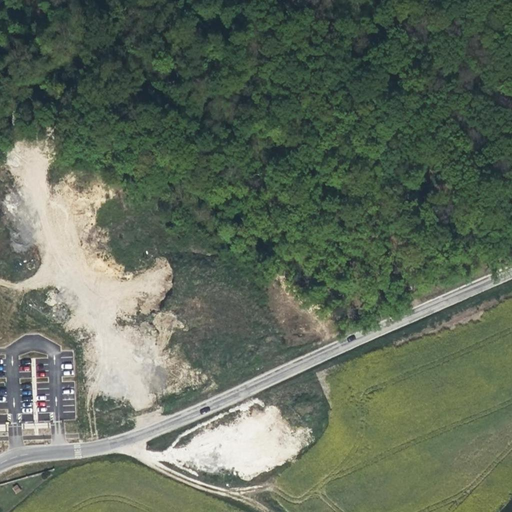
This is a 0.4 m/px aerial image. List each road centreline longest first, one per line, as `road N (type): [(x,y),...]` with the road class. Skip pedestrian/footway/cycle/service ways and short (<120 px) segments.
road 1 (unclassified): [(511,272),(123,443),(77,451)]
road 2 (track): [(271,511),(165,470),(123,443)]
